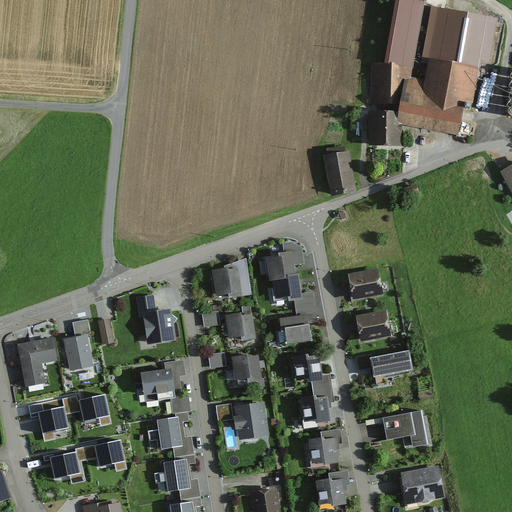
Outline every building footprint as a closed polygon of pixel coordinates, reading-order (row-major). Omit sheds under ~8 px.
[(404,86),(399,124),(457,132),(463,103),(472,104),(478,70),(485,71),(495,22),(440,11),(439,19),(430,18),(424,56),(430,57),(426,82),(411,78),(417,47),(402,45),(399,59),(398,65),(401,65),(400,85),(404,86)] [(381,65),(373,64),(369,105),(399,106),(400,85),(401,65),(398,65),(399,59),(382,58),(381,65)] [(479,80),(477,93),(487,94),(485,102),(511,106),(511,64),(501,63),(499,73),(492,72),(490,82),(479,80)] [(508,115),(511,109),(502,104),(499,111),(508,115)] [(397,113),(371,113),(371,149),(402,148),(402,128),(398,128),(397,113)] [(348,153),(325,157),(333,196),(355,192),(348,153)] [(511,168),(502,174),(511,193),(511,168)] [(416,185),(403,190),(406,199),(420,194),(416,185)] [(284,255),(265,258),(268,276),(269,275),(270,283),(273,283),(274,289),(272,289),(274,302),(289,300),(289,304),(294,304),(302,302),(301,295),(299,281),(298,276),(296,276),(295,270),(294,267),(304,265),(302,249),(290,243),(282,244),(284,255)] [(252,296),(246,259),(227,266),(227,270),(213,272),(217,299),(229,297),(230,300),(252,296)] [(378,270),(348,276),(354,303),(383,297),(378,270)] [(313,293),(301,295),(302,302),(294,304),(297,318),(308,316),(309,324),(318,323),(313,293)] [(154,296),(136,299),(139,318),(143,317),(148,347),(176,342),(173,325),(176,320),(171,317),(170,310),(160,312),(157,312),(154,296)] [(250,307),(242,308),(244,317),(251,316),(250,307)] [(370,314),(356,317),(362,344),(391,338),(386,311),(370,314)] [(218,312),(203,315),(205,328),(220,325),(218,312)] [(241,315),(226,317),(229,340),(241,339),(242,343),(256,341),(252,316),(251,316),(244,317),(243,318),(242,318),(241,315)] [(297,318),(279,321),(282,335),(284,335),(286,347),(312,343),(309,326),(309,324),(308,316),(297,318)] [(111,320),(98,322),(102,346),(115,344),(111,320)] [(73,324),(75,338),(85,336),(90,335),(88,321),(73,324)] [(86,337),(85,336),(75,338),(64,340),(66,350),(71,373),(94,369),(88,337),(86,337)] [(33,343),(17,346),(25,389),(46,385),(42,364),(57,361),(53,339),(33,343)] [(371,378),(374,377),(374,380),(414,372),(410,353),(373,360),(372,354),(356,357),(359,372),(370,370),(371,378)] [(225,354),(209,356),(211,369),(226,367),(225,354)] [(248,356),(232,359),(235,383),(248,381),(249,385),(257,383),(257,388),(265,387),(264,380),(262,380),(261,368),(265,368),(264,362),(259,363),(258,358),(249,359),(248,359),(248,356)] [(309,358),(293,360),(298,387),(311,384),(322,382),(321,376),(320,363),(319,358),(309,360),(309,358)] [(166,373),(142,376),(146,403),(159,402),(159,403),(171,401),(173,415),(176,414),(187,413),(192,412),(189,396),(183,397),(180,378),(185,377),(183,362),(165,364),(166,373)] [(327,404),(328,409),(332,409),(331,404),(335,404),(330,374),(321,376),(322,382),(311,384),(314,399),(316,398),(316,401),(326,399),(327,404)] [(78,394),(62,398),(64,407),(65,414),(81,410),(84,423),(98,419),(100,427),(113,424),(105,394),(80,400),(78,394)] [(62,398),(30,405),(32,417),(40,415),(40,419),(45,441),(57,438),(55,431),(68,429),(65,414),(64,407),(62,398)] [(314,399),(300,401),(305,431),(318,429),(318,426),(330,424),(328,409),(327,404),(326,399),(316,401),(316,398),(314,399)] [(219,422),(233,420),(231,405),(216,407),(219,422)] [(269,438),(265,405),(254,406),(235,408),(237,418),(234,418),(236,432),(239,432),(240,441),(269,438)] [(177,420),(157,423),(159,432),(148,433),(149,442),(157,441),(158,449),(162,449),(162,452),(174,450),(175,459),(194,456),(192,437),(185,438),(183,423),(189,422),(187,413),(176,414),(177,420)] [(422,413),(383,419),(384,421),(387,442),(404,439),(406,448),(413,446),(413,449),(431,446),(426,419),(423,420),(422,413)] [(321,441),(309,443),(313,469),(340,465),(338,452),(341,452),(340,447),(343,446),(341,430),(320,433),(321,441)] [(77,461),(81,460),(99,457),(101,466),(115,463),(117,472),(128,470),(121,439),(74,449),(75,453),(77,461)] [(77,461),(75,453),(55,457),(54,453),(43,455),(45,462),(51,461),(52,462),(55,479),(71,476),(73,484),(86,481),(81,460),(77,461)] [(176,463),(164,465),(166,474),(155,475),(156,484),(164,483),(165,491),(168,491),(169,493),(180,492),(181,500),(200,498),(198,480),(191,481),(189,465),(196,464),(194,456),(175,459),(176,463)] [(418,471),(401,475),(407,506),(445,498),(439,467),(418,471)] [(329,482),(317,484),(321,510),(348,507),(346,493),(348,492),(348,488),(351,487),(349,471),(328,474),(329,482)] [(0,504),(11,501),(2,474),(0,474),(0,504)] [(276,491),(253,495),(255,511),(279,511),(278,505),(276,491)] [(182,505),(170,506),(171,511),(195,511),(195,507),(201,506),(200,498),(181,500),(182,505)] [(103,503),(83,507),(84,511),(120,511),(120,506),(109,508),(104,508),(103,503)]
